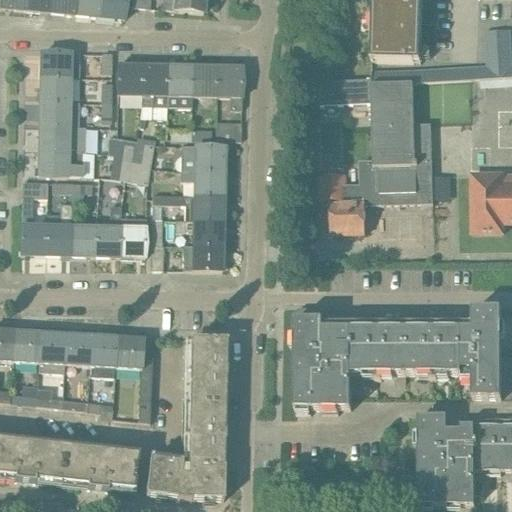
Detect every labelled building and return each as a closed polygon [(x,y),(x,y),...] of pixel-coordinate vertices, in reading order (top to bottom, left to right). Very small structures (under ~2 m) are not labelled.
[(0,0),(0,12),(24,14),(25,0),(0,0)] [(25,0),(24,14),(48,16),(49,0),(25,0)] [(49,0),(48,16),(73,19),(74,0),(49,0)] [(99,0),(74,0),(73,19),(97,21),(99,0)] [(99,0),(97,21),(124,23),(125,0),(99,0)] [(150,0),(131,0),(131,11),(149,12),(150,0)] [(203,0),(174,0),(174,4),(162,3),(161,13),(202,17),(203,0)] [(372,17),(371,53),(378,53),(378,65),(414,66),(421,66),(422,0),(381,0),(381,17),(372,17)] [(78,56),(70,56),(41,56),(40,80),(69,81),(70,76),(70,68),(78,68),(78,56)] [(111,57),(109,57),(102,57),(101,77),(111,77),(111,57)] [(499,62),(500,81),(511,67),(511,61),(499,62)] [(486,69),(500,81),(499,62),(486,63),(486,69)] [(511,80),(511,67),(500,81),(511,80)] [(141,98),(141,70),(117,69),(116,98),(141,98)] [(480,69),(481,82),(500,81),(486,69),(480,69)] [(166,70),(141,70),(141,98),(142,98),(141,109),(165,110),(165,98),(166,70)] [(191,71),(166,70),(165,98),(165,110),(190,110),(191,99),(191,71)] [(215,100),(215,99),(216,71),(191,71),(191,99),(190,110),(191,110),(191,99),(215,100)] [(216,71),(215,99),(215,100),(230,100),(229,114),(241,114),(242,72),(216,71)] [(430,72),(430,85),(438,85),(437,72),(430,72)] [(408,86),(413,86),(416,86),(415,73),(412,73),(407,73),(408,86)] [(370,87),(379,87),(378,74),(371,74),(370,87)] [(39,105),(69,105),(69,81),(40,80),(39,105)] [(370,82),(320,85),(320,109),(371,107),(370,88),(370,87),(370,82)] [(414,127),(413,86),(408,86),(400,86),(393,87),(386,87),(379,87),(370,87),(370,88),(371,107),(374,209),(379,209),(433,207),(433,198),(431,127),(414,127)] [(101,87),(101,106),(110,106),(111,88),(101,87)] [(69,105),(39,105),(39,129),(77,130),(77,107),(69,106),(69,105)] [(110,127),(110,106),(101,106),(101,127),(110,127)] [(241,126),(215,126),(214,144),(217,144),(240,145),(241,126)] [(77,130),(39,129),(38,154),(85,156),(85,131),(77,131),(77,130)] [(189,143),(189,135),(171,134),(171,143),(189,143)] [(189,135),(189,143),(210,144),(210,135),(189,135)] [(111,162),(120,163),(123,143),(114,142),(108,141),(107,156),(112,157),(111,162)] [(129,165),(132,144),(123,143),(120,163),(129,165)] [(132,144),(129,165),(138,166),(142,146),(132,144)] [(142,146),(138,166),(148,168),(151,147),(142,146)] [(180,174),(224,175),(224,151),(180,150),(180,161),(177,162),(175,166),(175,169),(176,173),(180,174)] [(85,156),(38,154),(38,180),(67,181),(81,181),(82,156),(85,156)] [(110,167),(108,182),(117,183),(120,163),(111,162),(112,157),(107,156),(104,156),(103,166),(110,167)] [(126,185),(129,165),(120,163),(117,183),(108,182),(106,182),(101,182),(105,182),(104,189),(114,190),(113,193),(118,194),(120,184),(126,185)] [(126,185),(135,186),(138,166),(129,165),(126,185)] [(148,168),(138,166),(135,186),(144,187),(148,168)] [(193,186),(193,199),(223,199),(224,175),(180,174),(179,186),(193,186)] [(511,177),(472,178),(472,237),(503,237),(503,227),(511,226),(511,177)] [(365,209),(374,209),(373,190),(345,191),(345,180),(320,180),(320,203),(334,203),(334,207),(330,207),(331,238),(365,238),(365,209)] [(43,259),(44,230),(31,230),(32,203),(44,203),(45,187),(21,186),(21,202),(21,217),(20,259),(43,259)] [(51,196),(69,197),(70,187),(52,187),(51,196)] [(71,197),(70,209),(82,210),(83,197),(91,198),(91,188),(70,187),(69,197),(71,197)] [(183,223),(223,224),(223,199),(193,199),(152,199),(152,208),(184,209),(183,223)] [(43,259),(67,260),(68,230),(69,208),(60,208),(60,230),(44,230),(43,259)] [(93,231),(92,260),(117,261),(118,232),(118,218),(120,210),(110,210),(109,231),(93,231)] [(118,232),(117,261),(145,262),(145,242),(145,222),(135,222),(135,232),(118,232)] [(161,223),(151,223),(151,244),(151,247),(160,247),(160,244),(161,223)] [(174,235),(192,235),(191,248),(222,249),(223,224),(183,223),(174,223),(174,235)] [(93,231),(68,230),(67,260),(92,260),(93,231)] [(160,247),(151,247),(150,274),(162,274),(163,249),(160,249),(160,247)] [(222,253),(222,250),(222,249),(191,248),(191,249),(183,249),(182,274),(191,274),(191,275),(222,276),(222,264),(226,264),(226,253),(222,253)] [(472,312),(472,326),(472,341),(462,341),(462,332),(323,332),(323,315),(319,311),(298,311),(294,315),(294,413),(296,413),(296,418),(311,418),(311,413),(323,413),(323,418),(338,418),(338,413),(351,413),(351,379),(363,379),(363,375),(393,375),(393,378),(418,378),(418,375),(448,375),(448,378),(461,378),(461,371),(472,371),(472,401),(501,401),(501,341),(497,341),(497,328),(501,328),(501,312),(472,312)] [(0,363),(11,365),(13,334),(0,332),(0,363)] [(13,334),(11,365),(36,366),(38,335),(13,334)] [(62,368),(64,337),(38,335),(36,366),(62,368)] [(89,339),(64,337),(62,368),(87,370),(89,339)] [(87,370),(113,372),(115,340),(89,339),(87,370)] [(143,342),(115,340),(113,372),(141,373),(143,342)] [(183,363),(182,402),(225,403),(226,344),(190,343),(190,344),(183,343),(183,363)] [(138,404),(137,427),(149,427),(150,404),(152,378),(139,377),(138,404)] [(34,400),(33,410),(52,412),(53,392),(35,391),(34,400)] [(0,405),(8,407),(9,397),(0,395),(0,405)] [(22,399),(21,408),(33,410),(34,400),(22,399)] [(182,402),(180,459),(224,463),(225,403),(182,402)] [(76,405),(75,414),(87,416),(88,406),(76,405)] [(88,406),(87,416),(101,417),(102,408),(88,406)] [(111,408),(110,422),(133,425),(133,417),(124,416),(124,419),(112,418),(113,408),(111,408)] [(511,428),(447,429),(447,419),(418,420),(418,435),(421,435),(421,448),(418,448),(418,509),(448,509),(448,506),(461,506),(461,509),(475,509),(475,474),(487,474),(487,471),(500,471),(501,474),(511,474),(511,428)] [(65,450),(0,442),(0,482),(61,489),(65,450)] [(137,458),(65,450),(61,489),(133,497),(137,458)] [(180,459),(151,456),(148,479),(145,499),(176,503),(191,504),(223,504),(224,463),(180,459)]
